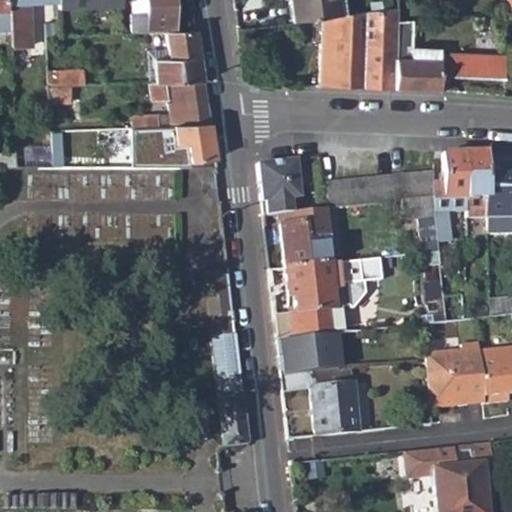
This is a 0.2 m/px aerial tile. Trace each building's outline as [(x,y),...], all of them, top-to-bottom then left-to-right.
[(22,0),(8,0),(10,59),(28,59),(28,46),(31,46),(30,4),(23,3),(22,0)] [(144,13),(128,14),(129,34),(163,32),(171,32),(170,0),(143,0),(144,1),(144,13)] [(286,0),(289,21),(335,15),(333,0),(286,0)] [(397,0),(398,9),(398,21),(413,20),(425,19),(425,0),(397,0)] [(144,1),(128,1),(128,14),(144,13),(144,1)] [(319,87),(394,90),(398,21),(398,9),(321,19),(319,87)] [(437,77),(438,61),(411,61),(411,48),(413,20),(398,21),(394,90),(437,92),(437,77)] [(56,24),(43,24),(44,37),(56,36),(56,24)] [(249,29),(235,30),(236,37),(243,36),(243,41),(250,40),(249,29)] [(166,58),(153,58),(154,81),(162,81),(202,80),(194,31),(171,32),(163,32),(166,58)] [(411,61),(438,61),(438,54),(438,49),(411,48),(411,61)] [(502,79),(503,56),(438,54),(438,61),(437,77),(502,79)] [(81,72),(45,73),(46,85),(66,85),(81,84),(81,72)] [(202,80),(162,81),(166,113),(168,126),(208,123),(202,80)] [(66,85),(46,85),(46,105),(66,104),(66,85)] [(166,113),(155,114),(156,127),(168,126),(166,113)] [(155,114),(139,116),(139,128),(141,128),(156,127),(155,114)] [(156,127),(141,128),(142,141),(157,140),(170,140),(174,162),(191,162),(213,158),(208,123),(168,126),(156,127)] [(27,134),(14,134),(15,166),(27,166),(27,134)] [(170,140),(157,140),(158,157),(169,157),(169,162),(174,162),(170,140)] [(483,153),(440,154),(440,199),(429,199),(434,244),(447,242),(445,213),(463,212),(463,219),(483,219),(482,195),(483,162),(483,153)] [(158,157),(141,157),(141,167),(169,167),(169,162),(169,157),(158,157)] [(254,166),(260,217),(278,215),(289,214),(287,200),(297,198),(292,162),(254,166)] [(482,195),(483,219),(511,218),(511,163),(483,162),(482,195)] [(432,172),(418,174),(420,199),(429,199),(432,172)] [(418,174),(404,175),(407,201),(420,199),(418,174)] [(404,175),(391,176),(394,202),(398,202),(407,201),(404,175)] [(391,176),(378,178),(380,204),(394,202),(391,176)] [(378,178),(363,179),(366,205),(380,204),(378,178)] [(363,179),(349,180),(351,207),(366,205),(363,179)] [(349,180),(335,182),(338,208),(351,207),(349,180)] [(335,182),(320,183),(323,210),(338,208),(335,182)] [(434,244),(429,199),(420,199),(407,201),(398,202),(400,221),(415,219),(418,254),(422,254),(424,267),(436,266),(434,252),(434,244)] [(327,252),(323,210),(289,214),(278,215),(279,225),(277,225),(281,269),(326,264),(325,252),(327,252)] [(511,218),(483,219),(484,235),(511,234),(511,218)] [(326,264),(281,269),(283,291),(290,290),(292,312),(271,314),(273,341),(329,335),(334,334),(342,334),(340,319),(332,320),(331,311),(339,310),(351,309),(363,294),(361,282),(379,280),(377,258),(326,264)] [(245,444),(226,269),(201,272),(214,402),(218,448),(245,444)] [(511,299),(502,301),(503,316),(511,314),(511,299)] [(503,316),(502,301),(489,302),(490,317),(503,316)] [(332,320),(340,319),(339,310),(331,311),(332,320)] [(329,335),(273,341),(277,377),(333,371),(329,335)] [(423,354),(428,410),(466,406),(465,401),(481,400),(477,354),(476,345),(459,347),(460,351),(423,354)] [(511,349),(477,354),(481,400),(482,405),(506,401),(506,395),(511,393),(511,349)] [(333,371),(277,377),(279,393),(307,391),(311,434),(284,437),(285,440),(356,432),(349,370),(333,371)] [(492,511),(486,443),(408,452),(410,472),(431,470),(431,476),(433,511),(492,511)] [(431,470),(410,472),(408,452),(404,453),(405,478),(431,476),(431,470)]
